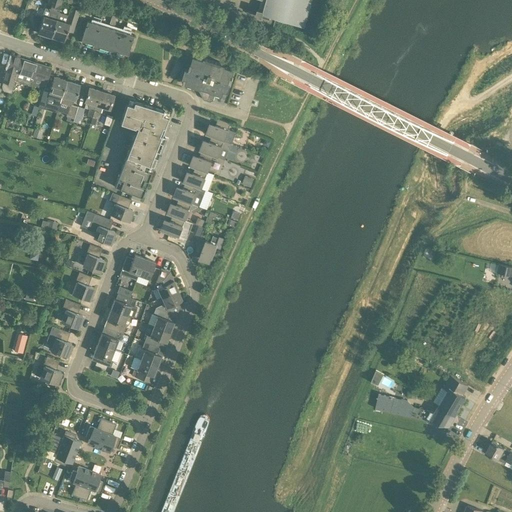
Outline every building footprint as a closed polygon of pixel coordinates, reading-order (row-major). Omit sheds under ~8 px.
[(45,8),(42,16),(37,33),(50,37),(56,20),(58,12),(59,13),(62,0),(48,0),(47,4),(48,4),(47,9),(45,8)] [(261,0),(256,17),(269,21),(270,17),(305,26),(311,0),(261,0)] [(76,22),(79,11),(70,8),(67,19),(76,22)] [(69,24),(56,20),(50,37),(64,42),(69,24)] [(133,36),(110,29),(87,21),(81,41),(87,43),(86,46),(91,47),(91,48),(98,50),(108,53),(115,55),(120,56),(121,54),(127,56),(133,36)] [(17,73),(21,59),(10,55),(1,81),(3,81),(2,84),(2,87),(2,89),(10,91),(14,81),(17,73)] [(228,93),(229,89),(231,84),(229,83),(230,78),(233,78),(235,70),(225,67),(225,65),(204,59),(203,60),(194,57),(191,65),(190,65),(188,70),(186,69),(183,79),(184,79),(182,85),(185,86),(186,85),(204,91),(202,97),(204,100),(210,102),(213,101),(215,94),(222,96),(224,92),(228,93)] [(48,76),(51,69),(21,59),(17,73),(14,81),(30,86),(33,78),(46,82),(48,76)] [(60,103),(62,96),(66,81),(54,77),(49,93),(43,91),(38,108),(44,109),(48,98),(54,101),(53,106),(58,108),(60,103)] [(80,85),(66,81),(62,96),(60,103),(70,106),(67,117),(74,119),(78,107),(73,105),(74,100),(75,100),(80,85)] [(89,88),(86,98),(85,102),(89,103),(87,109),(89,110),(87,116),(92,118),(100,91),(89,88)] [(92,118),(96,119),(100,107),(109,109),(113,96),(100,91),(92,118)] [(134,128),(135,127),(137,128),(114,187),(141,197),(164,137),(159,135),(162,127),(164,128),(168,117),(162,115),(163,111),(134,102),(132,106),(126,104),(120,123),(134,128)] [(78,107),(74,119),(73,122),(79,124),(84,109),(78,107)] [(206,134),(212,136),(231,144),(236,133),(228,130),(230,124),(218,119),(216,126),(215,125),(215,126),(215,128),(209,126),(206,134)] [(231,144),(212,136),(209,142),(209,143),(208,145),(203,142),(200,151),(201,151),(214,156),(218,158),(221,147),(229,150),(231,144)] [(190,166),(195,168),(208,173),(214,156),(201,151),(199,157),(199,158),(198,160),(193,157),(190,166)] [(208,173),(195,168),(193,173),(192,174),(193,174),(192,176),(187,174),(184,182),(185,183),(198,188),(201,189),(206,176),(213,178),(214,175),(208,173)] [(245,176),(243,184),(251,186),(254,179),(245,176)] [(173,197),(179,199),(191,204),(199,207),(205,191),(197,188),(198,188),(185,183),(183,188),(182,189),(183,189),(182,191),(177,189),(173,197)] [(119,195),(111,215),(128,221),(132,211),(127,209),(131,200),(119,195)] [(185,220),(191,204),(179,199),(177,205),(176,205),(176,207),(170,205),(167,214),(173,216),(185,220)] [(233,212),(231,218),(237,221),(239,214),(233,212)] [(94,238),(103,242),(109,244),(114,232),(109,230),(113,221),(94,214),(88,229),(96,233),(94,238)] [(185,220),(173,216),(170,221),(170,222),(169,224),(164,222),(161,230),(169,233),(168,236),(176,239),(177,236),(185,239),(191,223),(185,220)] [(198,218),(195,225),(202,227),(204,220),(198,218)] [(211,243),(206,241),(200,239),(195,251),(201,254),(202,254),(204,255),(202,260),(210,263),(216,248),(220,250),(224,239),(219,237),(218,239),(213,237),(211,243)] [(98,258),(102,249),(89,244),(86,253),(88,254),(83,266),(99,272),(103,260),(98,258)] [(31,251),(30,258),(40,259),(41,252),(31,251)] [(121,269),(128,272),(128,271),(138,275),(144,259),(134,255),(133,259),(126,256),(121,269)] [(450,256),(447,270),(463,274),(466,259),(450,256)] [(155,263),(144,259),(138,275),(148,279),(147,282),(154,285),(156,280),(160,270),(153,267),(155,263)] [(511,275),(511,267),(499,264),(497,273),(511,275)] [(161,298),(178,291),(173,280),(167,283),(165,278),(167,273),(160,270),(156,280),(154,285),(153,287),(154,289),(157,288),(161,298)] [(77,282),(72,294),(88,300),(93,288),(88,286),(91,277),(79,272),(75,281),(77,282)] [(116,293),(118,293),(130,298),(132,292),(119,287),(116,293)] [(164,311),(170,314),(176,316),(179,309),(176,303),(182,301),(178,291),(161,298),(166,308),(163,309),(164,311)] [(131,299),(130,298),(118,293),(117,294),(121,295),(118,301),(114,299),(110,310),(127,316),(131,306),(133,307),(136,300),(131,299)] [(82,316),(77,314),(80,305),(65,299),(62,308),(66,310),(62,322),(77,328),(82,316)] [(168,320),(170,314),(164,311),(155,308),(153,315),(157,316),(153,326),(170,333),(174,322),(168,320)] [(127,316),(110,310),(106,320),(111,322),(108,328),(123,334),(126,327),(123,326),(127,316)] [(146,335),(144,342),(159,348),(161,341),(166,343),(170,333),(153,326),(149,337),(146,335)] [(55,338),(51,350),(67,356),(71,344),(66,342),(70,333),(57,328),(54,337),(55,338)] [(101,333),(97,343),(114,350),(118,340),(121,341),(123,334),(108,328),(106,335),(101,333)] [(144,350),(140,360),(157,366),(161,356),(156,354),(159,348),(144,342),(141,349),(144,350)] [(110,360),(114,350),(97,343),(93,354),(99,356),(96,362),(110,368),(113,361),(110,360)] [(59,361),(46,356),(43,365),(45,366),(40,378),(56,384),(61,372),(55,370),(59,361)] [(153,377),(157,366),(140,360),(136,370),(134,369),(131,376),(146,381),(148,375),(153,377)] [(371,381),(379,384),(383,372),(375,369),(371,381)] [(466,397),(463,395),(468,386),(450,375),(443,388),(447,391),(439,406),(455,415),(466,397)] [(407,400),(379,394),(375,409),(404,416),(407,400)] [(435,413),(414,407),(412,417),(448,426),(455,415),(439,406),(435,413)] [(87,444),(98,448),(108,421),(101,418),(97,429),(89,426),(85,437),(89,438),(87,444)] [(116,424),(108,421),(98,448),(109,453),(111,447),(115,448),(119,438),(112,435),(116,424)] [(52,435),(49,442),(76,453),(80,441),(74,439),(76,436),(65,431),(62,439),(52,435)] [(46,450),(56,454),(54,461),(64,465),(66,461),(72,464),(76,453),(49,442),(46,450)] [(511,453),(492,442),(485,453),(497,460),(505,464),(507,460),(511,463),(511,453)] [(79,498),(89,471),(78,466),(76,472),(72,471),(68,481),(76,484),(72,495),(79,498)] [(89,471),(79,498),(87,501),(91,490),(98,493),(102,482),(98,481),(101,475),(89,471)] [(3,480),(0,479),(0,495),(1,495),(2,486),(8,487),(10,475),(4,474),(3,480)]
